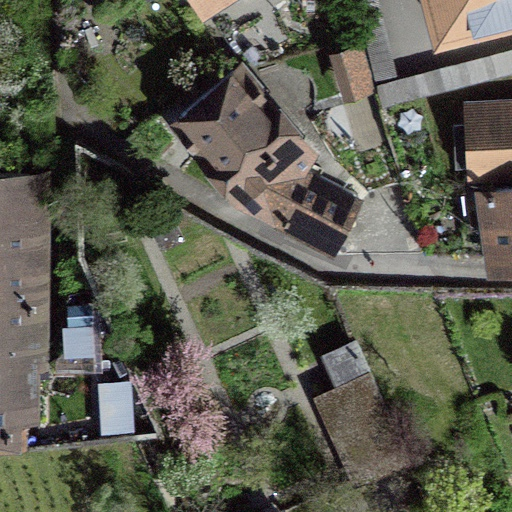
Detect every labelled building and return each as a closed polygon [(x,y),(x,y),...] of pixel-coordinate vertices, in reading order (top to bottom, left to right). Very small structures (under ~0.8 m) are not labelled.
[(355,0),(374,78),(392,74),(374,0),(355,0)] [(511,0),(433,0),(440,27),(511,9),(511,0)] [(359,46),(340,52),(352,91),(370,85),(359,46)] [(383,104),(511,68),(511,49),(378,86),(383,104)] [(261,210),(334,248),(359,198),(302,166),(305,160),(231,71),(181,113),(261,210)] [(511,104),(475,107),(479,176),(511,174),(511,104)] [(0,291),(27,292),(28,171),(0,170),(0,291)] [(511,182),(493,185),(493,177),(465,179),(471,225),(484,223),(487,246),(501,244),(502,256),(511,254),(511,182)] [(25,443),(27,292),(0,291),(0,437),(15,438),(15,443),(25,443)] [(379,399),(330,420),(356,478),(405,457),(379,399)]
